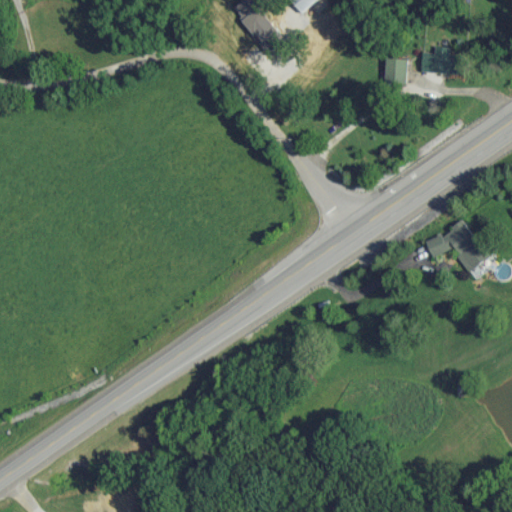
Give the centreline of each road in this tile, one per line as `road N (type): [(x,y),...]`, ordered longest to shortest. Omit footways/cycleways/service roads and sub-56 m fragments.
road 1 (primary): [(511,122),(0,480)]
road 2 (residential): [(0,91),(34,95),(176,62),(202,65),(231,85),(356,232)]
